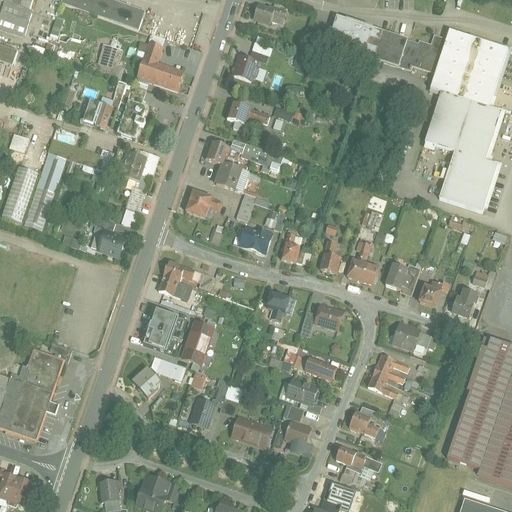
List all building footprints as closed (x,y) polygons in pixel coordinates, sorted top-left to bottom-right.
[(0,0),(0,18),(1,19),(6,6),(30,14),(35,0),(0,0)] [(146,13),(106,0),(63,0),(62,6),(139,33),(146,13)] [(289,10),(276,5),(274,9),(276,10),(288,14),(289,10)] [(269,10),(259,7),(254,21),(271,26),(274,17),(276,10),(274,9),(270,8),(269,10)] [(288,14),(276,10),(274,17),(286,21),(288,14)] [(408,42),(337,19),(331,37),(332,47),(411,73),(412,72),(413,69),(412,69),(413,68),(436,76),(447,42),(435,38),(432,47),(420,44),(418,51),(406,47),(408,42)] [(59,38),(61,21),(53,20),(51,37),(59,38)] [(51,58),(54,47),(46,45),(49,34),(35,31),(29,53),(51,58)] [(509,52),(450,33),(436,76),(431,92),(442,95),(426,145),(455,155),(440,201),(483,215),(498,168),(492,166),(486,164),(494,140),(502,114),(490,110),(499,81),(509,52)] [(114,78),(120,51),(100,46),(94,74),(114,78)] [(164,50),(151,46),(139,80),(178,94),(185,75),(159,66),(164,50)] [(273,52),(255,46),(253,53),(271,59),(273,52)] [(19,54),(0,47),(0,61),(15,67),(19,54)] [(268,59),(253,54),(250,60),(266,65),(268,59)] [(293,59),(283,58),(282,70),(293,71),(293,59)] [(258,65),(241,59),(235,78),(252,84),(253,80),(255,80),(257,80),(259,73),(258,71),(256,70),(258,65)] [(120,95),(125,86),(118,83),(114,92),(120,95)] [(82,98),(95,101),(97,93),(84,89),(82,98)] [(147,93),(136,89),(132,100),(143,104),(147,93)] [(132,93),(126,91),(121,104),(127,106),(132,93)] [(91,104),(89,111),(87,110),(85,117),(87,118),(84,125),(101,130),(102,128),(107,129),(113,111),(103,108),(103,109),(101,108),(101,107),(91,104)] [(130,105),(119,136),(136,142),(140,129),(144,131),(146,125),(142,124),(147,111),(130,105)] [(271,118),(233,105),(227,120),(236,123),(234,129),(245,133),(250,119),(268,126),(271,118)] [(293,116),(277,110),(274,118),(290,124),(293,116)] [(302,116),(296,113),(294,120),(300,122),(302,116)] [(274,121),(272,130),(282,132),(284,123),(274,121)] [(7,151),(22,156),(27,142),(12,136),(7,151)] [(218,146),(212,144),(206,161),(223,167),(225,167),(225,166),(228,158),(230,151),(230,150),(224,148),(224,147),(219,145),(218,146)] [(241,159),(259,165),(263,152),(246,146),(241,159)] [(87,159),(52,147),(49,156),(68,162),(70,163),(77,165),(85,168),(88,159),(87,159)] [(115,157),(91,149),(87,159),(88,159),(85,168),(108,176),(115,157)] [(240,154),(230,151),(228,158),(237,161),(240,154)] [(128,156),(119,152),(115,164),(126,167),(127,164),(125,164),(128,156)] [(283,159),(263,152),(259,165),(271,169),(273,164),(280,167),(283,159)] [(160,161),(152,158),(153,157),(144,154),(143,155),(146,156),(144,161),(148,162),(140,186),(137,185),(136,189),(134,189),(127,212),(138,215),(146,193),(145,193),(149,181),(153,182),(160,161)] [(49,156),(25,228),(43,235),(68,162),(49,156)] [(144,161),(128,156),(125,164),(127,164),(126,167),(122,179),(137,185),(140,186),(148,162),(144,161)] [(70,163),(46,237),(52,239),(77,165),(70,163)] [(250,175),(225,166),(225,167),(223,167),(217,186),(243,195),(250,175)] [(0,220),(22,227),(37,176),(14,169),(0,217),(0,220)] [(298,183),(290,180),(287,189),(295,192),(298,183)] [(213,201),(194,194),(187,214),(206,221),(206,220),(211,221),(215,212),(220,214),(223,205),(213,201)] [(257,200),(246,196),(244,202),(255,206),(257,200)] [(270,204),(257,200),(255,206),(267,210),(270,204)] [(244,202),(237,221),(248,225),(255,206),(244,202)] [(289,210),(280,207),(278,213),(286,216),(289,210)] [(372,216),(368,227),(372,228),(377,214),(373,213),(372,216)] [(372,216),(366,214),(363,225),(368,227),(372,216)] [(288,218),(280,215),(274,232),(282,235),(288,218)] [(476,225),(453,217),(449,227),(462,231),(463,228),(469,230),(470,227),(475,228),(476,225)] [(117,225),(100,219),(94,235),(104,238),(106,234),(113,236),(117,225)] [(318,220),(311,219),(307,233),(314,235),(318,220)] [(339,230),(330,227),(327,235),(337,238),(339,230)] [(263,236),(246,231),(240,249),(266,257),(271,242),(270,242),(272,236),(264,233),(263,236)] [(113,236),(106,234),(104,238),(99,253),(120,260),(126,241),(113,236)] [(386,237),(378,234),(376,242),(384,245),(386,237)] [(493,235),(491,242),(503,245),(505,238),(493,235)] [(296,238),(289,236),(287,246),(286,246),(282,262),(297,265),(300,253),(301,250),(293,248),(296,238)] [(303,240),(296,238),(293,248),(301,250),(303,240)] [(63,239),(61,247),(76,250),(78,242),(63,239)] [(366,245),(360,243),(357,251),(361,253),(357,263),(365,266),(371,247),(366,245)] [(338,246),(329,244),(322,272),(337,276),(341,260),(335,258),(338,246)] [(300,253),(297,265),(303,267),(306,255),(300,253)] [(343,262),(339,272),(344,274),(348,264),(343,262)] [(357,263),(354,262),(349,279),(373,287),(375,282),(377,282),(378,279),(376,278),(377,276),(378,274),(380,266),(375,265),(374,268),(365,266),(357,263)] [(204,276),(169,264),(163,279),(177,284),(179,284),(181,279),(200,286),(204,276)] [(408,271),(393,266),(386,288),(401,293),(402,289),(407,290),(411,282),(416,284),(421,270),(409,266),(408,271)] [(489,277),(477,273),(473,285),(485,289),(489,277)] [(495,274),(490,273),(489,277),(485,289),(485,290),(490,291),(495,274)] [(214,280),(204,276),(200,286),(199,290),(209,294),(214,280)] [(177,284),(164,279),(159,294),(180,302),(183,293),(175,291),(177,284)] [(244,281),(235,280),(234,289),(244,290),(244,281)] [(431,290),(425,288),(423,294),(420,304),(436,310),(442,294),(441,294),(443,287),(433,283),(431,290)] [(451,286),(444,284),(443,287),(441,294),(442,294),(447,296),(451,286)] [(48,326),(54,299),(11,289),(5,316),(48,326)] [(232,295),(221,291),(219,298),(230,302),(232,295)] [(478,297),(465,292),(462,303),(457,301),(452,315),(469,321),(478,297)] [(291,299),(273,293),(268,310),(275,312),(272,321),(281,324),(283,319),(285,319),(291,299)] [(449,302),(445,313),(451,315),(455,304),(449,302)] [(196,308),(193,316),(203,320),(204,317),(206,312),(196,308)] [(344,315),(322,309),(316,326),(338,333),(344,315)] [(216,313),(207,310),(206,312),(204,317),(213,320),(216,313)] [(179,320),(156,312),(144,347),(167,355),(167,354),(171,344),(175,331),(179,321),(179,320)] [(317,317),(308,314),(302,331),(311,334),(317,317)] [(180,333),(184,323),(179,321),(175,331),(180,333)] [(195,325),(189,343),(207,349),(213,331),(195,325)] [(420,334),(400,328),(394,346),(414,353),(416,346),(420,335),(420,334)] [(285,333),(275,329),(271,340),(282,343),(285,333)] [(432,339),(420,335),(416,346),(428,350),(432,339)] [(511,347),(491,341),(487,351),(482,349),(467,393),(470,394),(447,461),(480,472),(478,477),(511,488),(511,347)] [(189,343),(183,361),(201,367),(207,349),(189,343)] [(171,344),(167,354),(172,356),(176,345),(171,344)] [(73,353),(53,346),(51,354),(56,356),(55,361),(64,364),(69,366),(73,353)] [(309,354),(298,350),(295,357),(303,360),(302,361),(306,362),(309,354)] [(55,361),(35,354),(29,370),(24,368),(20,379),(12,377),(11,381),(53,396),(64,364),(55,361)] [(303,360),(295,357),(295,358),(291,367),(291,368),(298,371),(302,361),(303,360)] [(411,369),(382,357),(378,368),(377,368),(375,371),(376,371),(373,379),(369,390),(396,402),(399,395),(385,389),(389,380),(403,386),(406,380),(391,374),(393,369),(408,375),(411,369)] [(182,370),(161,362),(162,361),(155,358),(152,368),(157,374),(182,384),(186,374),(181,372),(182,370)] [(422,362),(411,358),(409,365),(420,368),(422,362)] [(337,370),(311,360),(306,373),(332,384),(337,370)] [(429,371),(420,368),(418,372),(427,376),(429,371)] [(161,384),(148,371),(144,375),(143,373),(140,373),(137,376),(136,378),(138,380),(134,384),(149,401),(158,392),(155,389),(161,384)] [(204,379),(196,376),(192,386),(201,389),(204,379)] [(11,381),(0,377),(0,430),(37,443),(53,396),(11,381)] [(406,381),(403,390),(409,393),(413,383),(406,381)] [(223,382),(216,402),(224,405),(225,400),(231,385),(223,382)] [(318,391),(293,382),(288,396),(295,398),(294,402),(309,406),(312,408),(313,406),(318,391)] [(436,392),(425,387),(423,393),(434,397),(436,392)] [(239,405),(225,400),(224,405),(220,415),(234,419),(239,405)] [(215,408),(199,402),(192,425),(208,430),(215,408)] [(323,409),(313,406),(312,408),(309,406),(307,412),(320,417),(323,409)] [(305,412),(292,407),(287,420),(301,425),(305,412)] [(379,415),(363,409),(360,416),(372,421),(371,422),(376,424),(379,415)] [(360,416),(357,414),(350,430),(376,440),(380,432),(369,427),(371,422),(372,421),(360,416)] [(273,432),(240,421),(239,422),(236,423),(235,426),(237,429),(233,439),(266,451),(273,432)] [(311,432),(292,425),(290,432),(289,432),(288,434),(289,434),(286,443),(289,444),(291,445),(292,447),(292,449),(292,451),(293,453),(295,454),(300,456),(302,457),(311,432)] [(286,437),(278,434),(274,447),(276,448),(277,450),(279,449),(281,450),(286,437)] [(373,462),(343,449),(337,462),(347,467),(344,476),(354,480),(357,474),(363,476),(365,469),(369,471),(373,462)] [(6,476),(5,476),(2,486),(0,491),(0,501),(9,505),(18,480),(6,476)] [(344,476),(343,476),(341,482),(352,486),(354,480),(344,476)] [(171,487),(147,479),(137,508),(148,511),(153,511),(156,506),(164,509),(166,501),(175,504),(173,510),(178,511),(179,511),(182,507),(184,501),(178,498),(168,495),(171,487)] [(25,483),(18,481),(18,480),(9,505),(25,511),(34,486),(25,483)] [(352,486),(341,482),(337,493),(348,497),(352,486)] [(121,483),(99,485),(102,505),(110,504),(110,510),(121,508),(119,495),(123,495),(121,483)] [(181,490),(171,487),(168,495),(178,498),(181,490)] [(338,500),(323,495),(319,507),(322,508),(320,511),(340,511),(342,507),(345,498),(340,496),(338,500)] [(353,501),(345,498),(342,507),(350,510),(351,509),(353,501)] [(184,501),(182,507),(179,511),(187,511),(190,503),(184,501)] [(364,511),(367,506),(354,501),(353,501),(351,509),(358,511),(364,511)] [(496,511),(466,503),(462,511),(496,511)]
